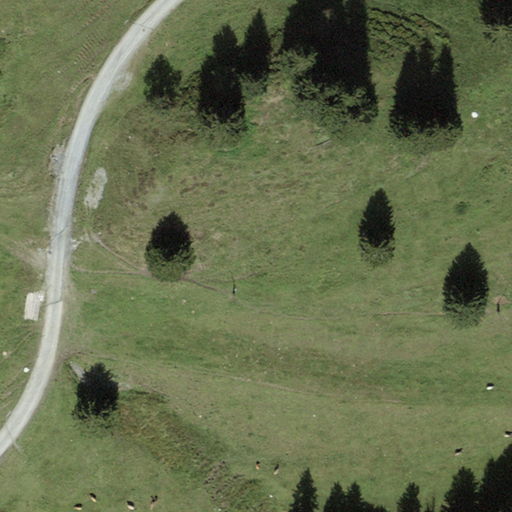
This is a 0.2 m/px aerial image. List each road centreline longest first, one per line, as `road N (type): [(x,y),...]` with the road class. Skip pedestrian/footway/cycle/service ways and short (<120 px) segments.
road 1 (track): [(55,296),(80,132),(113,63),(168,0)]
road 2 (track): [(0,449),(14,436),(44,363),(55,296)]
